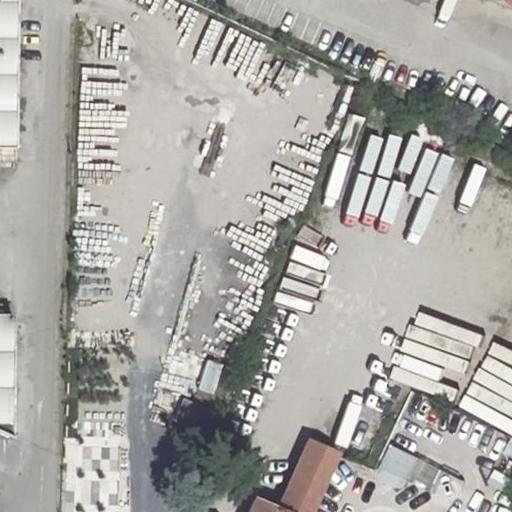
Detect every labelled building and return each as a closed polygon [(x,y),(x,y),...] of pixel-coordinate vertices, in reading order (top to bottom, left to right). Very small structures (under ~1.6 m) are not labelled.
[(0,0),(0,147),(13,148),(13,0),(0,0)] [(511,0),(485,0),(511,10),(511,0)] [(0,432),(11,437),(12,315),(0,314),(0,432)] [(210,394),(216,366),(180,357),(174,385),(210,394)] [(309,511),(336,455),(309,443),(279,510),(255,500),(249,511),(309,511)] [(386,449),(378,470),(446,498),(455,477),(386,449)]
